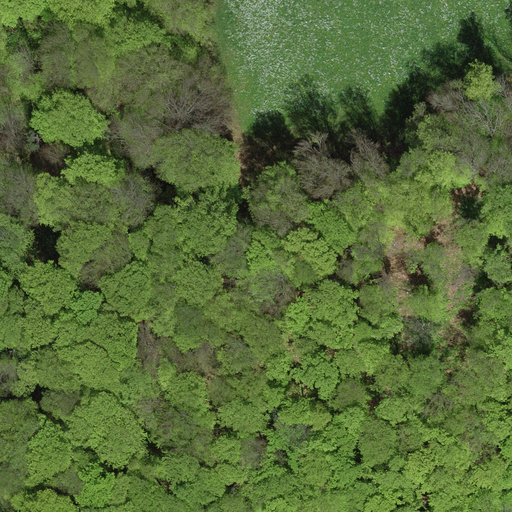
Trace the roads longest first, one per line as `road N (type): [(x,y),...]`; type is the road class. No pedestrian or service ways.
road 1 (track): [(52,511),(47,477),(58,350),(44,265),(66,0)]
road 2 (track): [(58,350),(107,268),(137,235),(240,218),(271,201)]
